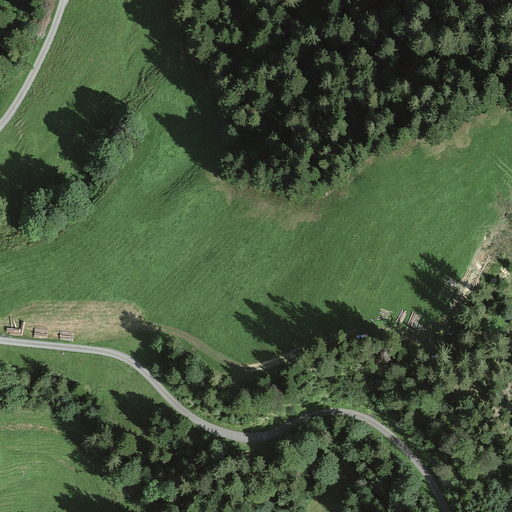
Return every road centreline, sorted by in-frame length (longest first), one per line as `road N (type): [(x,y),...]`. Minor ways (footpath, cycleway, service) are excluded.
road 1 (track): [(0,340),(124,358),(217,433),(264,437),(315,415),(368,422),(423,474),(448,511)]
road 2 (track): [(0,126),(37,66),(63,0)]
